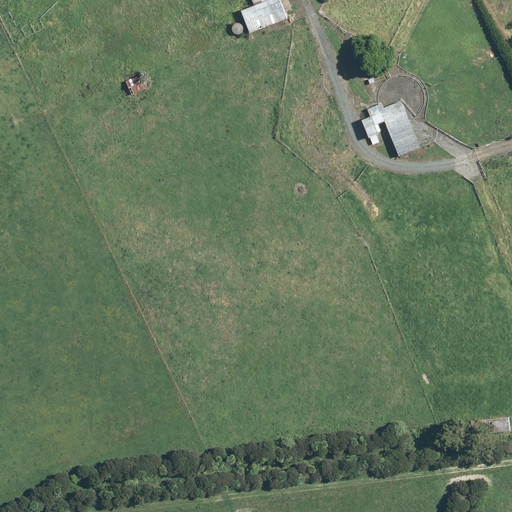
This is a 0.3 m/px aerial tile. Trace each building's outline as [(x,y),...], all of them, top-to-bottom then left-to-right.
[(252,0),(254,5),(242,10),(250,32),(288,18),(281,0),(252,0)] [(156,84),(148,69),(124,83),(132,97),(156,84)] [(371,115),(362,119),(370,137),(380,133),(379,132),(382,131),(379,124),(385,121),(400,156),(421,147),(401,100),(384,107),(382,103),(368,109),(371,115)] [(377,135),(370,138),(373,145),(380,142),(377,135)] [(510,418),(472,420),(473,436),(511,434),(510,418)]
